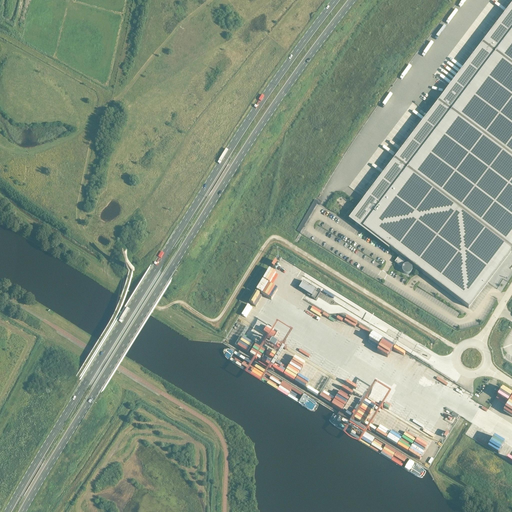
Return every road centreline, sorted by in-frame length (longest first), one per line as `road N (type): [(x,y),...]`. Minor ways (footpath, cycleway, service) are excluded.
road 1 (primary): [(22,511),(271,108),(353,0)]
road 2 (primary): [(336,0),(209,177),(7,511)]
road 3 (unknown): [(509,294),(457,317),(319,233),(481,0)]
road 4 (unknown): [(511,434),(274,299),(279,277),(294,273),(440,366),(457,369)]
road 5 (track): [(105,257),(105,272),(157,307),(181,302),(214,321),(266,241),(279,239),(458,349)]
